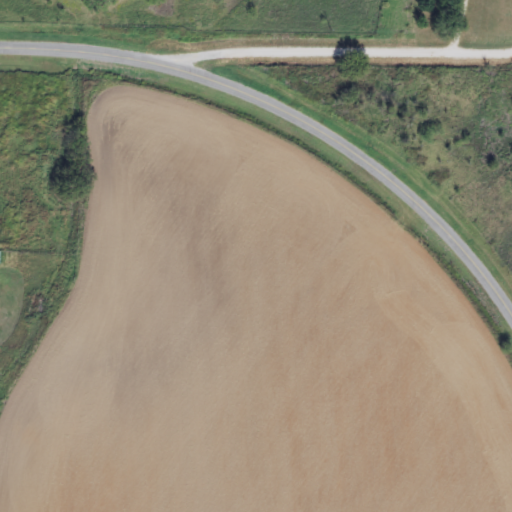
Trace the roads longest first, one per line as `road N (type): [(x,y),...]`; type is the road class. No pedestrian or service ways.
road 1 (tertiary): [(0,57),(134,68),(287,120),(419,211),(511,321)]
road 2 (residential): [(243,100),(277,54),(511,45)]
